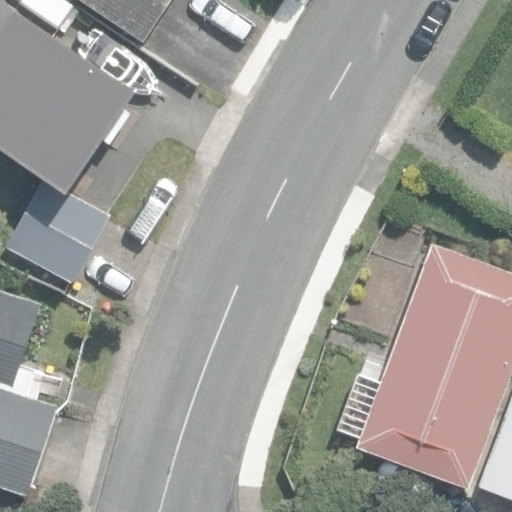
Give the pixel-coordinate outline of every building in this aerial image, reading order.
[(0,0),(0,135),(69,182),(135,83),(77,43),(82,35),(52,15),(47,23),(12,0),(0,0)] [(87,0),(148,40),(174,0),(87,0)] [(11,244),(78,281),(115,211),(48,175),(11,244)] [(473,485),(511,378),(511,268),(437,241),(386,379),(360,370),(339,427),(365,437),(362,444),(473,485)] [(0,479),(31,490),(60,402),(32,393),(39,369),(22,363),(42,301),(0,287),(0,479)] [(511,406),(483,483),(511,493),(511,406)] [(0,511),(29,511),(33,499),(0,489),(0,511)]
